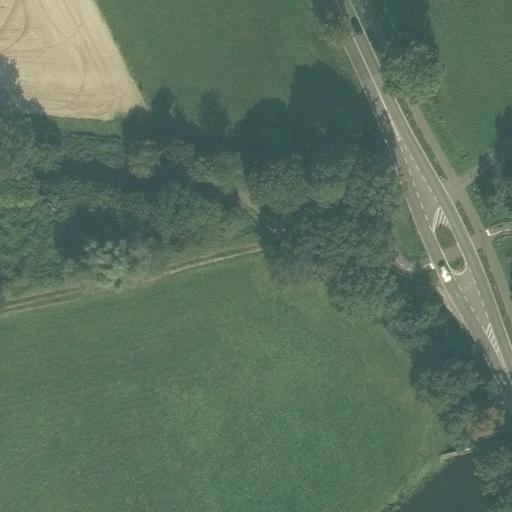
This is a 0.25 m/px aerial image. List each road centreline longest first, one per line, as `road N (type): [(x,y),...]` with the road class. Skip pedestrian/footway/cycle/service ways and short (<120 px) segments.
road 1 (track): [(0,114),(391,165),(423,193),(456,185),(511,139)]
road 2 (track): [(471,294),(434,297),(333,250),(258,247),(0,305)]
road 3 (tertiary): [(334,0),(511,387)]
